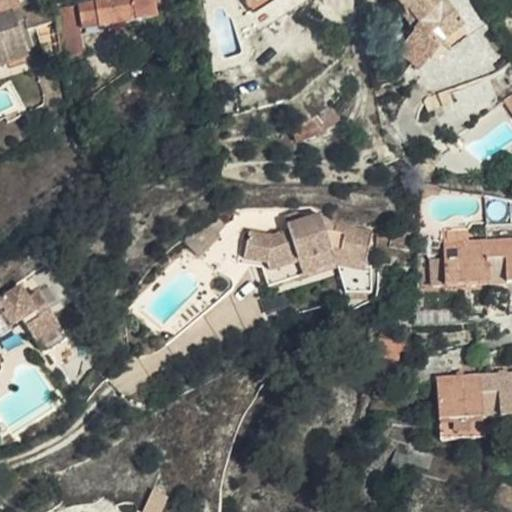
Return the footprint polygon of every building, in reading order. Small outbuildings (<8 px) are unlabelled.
[(0,63),(48,47),(34,3),(42,0),(5,0),(8,10),(0,12),(0,63)] [(83,0),(75,2),(86,48),(110,43),(106,18),(176,2),(175,0),(83,0)] [(267,0),(274,11),(292,0),(267,0)] [(417,40),(437,57),(459,25),(455,21),(468,9),(473,14),(482,5),(479,0),(433,0),(440,10),(417,40)] [(174,58),(182,51),(174,40),(166,48),(174,58)] [(445,102),(459,96),(453,84),(440,91),(445,102)] [(457,142),(452,147),(457,153),(462,147),(457,142)] [(452,147),(436,162),(445,171),(457,159),(454,156),(457,153),(452,147)] [(293,197),(272,208),(254,217),(257,223),(242,230),(217,227),(213,255),(235,258),(239,264),(289,242),(304,243),(341,248),(346,210),(309,205),(308,213),(299,212),(293,197)] [(254,217),(272,208),(266,197),(249,206),(254,217)] [(511,241),(445,243),(446,261),(447,285),(509,284),(511,317),(511,316),(511,241)] [(306,252),(304,243),(289,242),(239,264),(231,269),(238,284),(306,252)] [(235,258),(213,255),(212,265),(231,269),(239,264),(235,258)] [(432,286),(447,285),(446,261),(431,262),(432,286)] [(0,312),(0,348),(20,338),(32,360),(56,348),(38,313),(25,320),(16,303),(0,312)] [(415,327),(461,324),(460,311),(414,313),(415,327)] [(379,358),(400,361),(402,342),(381,339),(379,358)] [(64,362),(56,348),(32,360),(40,375),(64,362)] [(511,375),(438,380),(441,422),(511,417),(511,375)] [(372,411),(409,418),(412,403),(374,397),(372,411)] [(391,432),(413,435),(413,426),(392,423),(391,432)] [(151,511),(160,511),(168,491),(158,487),(150,511),(151,511)]
